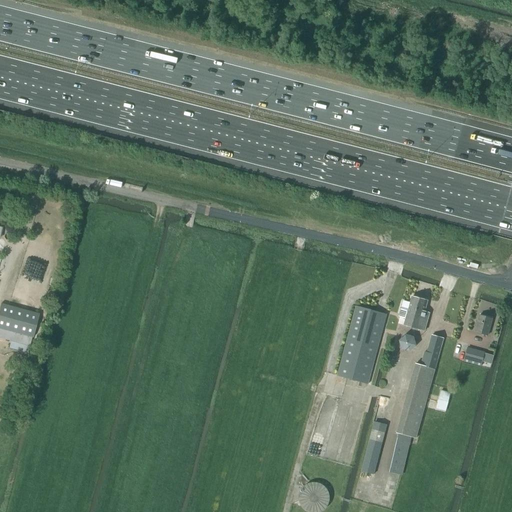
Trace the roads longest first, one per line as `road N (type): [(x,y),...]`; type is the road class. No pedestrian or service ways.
road 1 (motorway): [(0,78),(511,210)]
road 2 (motorway): [(511,156),(0,27)]
road 3 (unclassified): [(510,287),(0,164)]
road 4 (track): [(397,258),(391,281),(347,300),(286,511)]
road 5 (track): [(449,270),(413,357),(374,497)]
road 6 (track): [(40,173),(0,291)]
